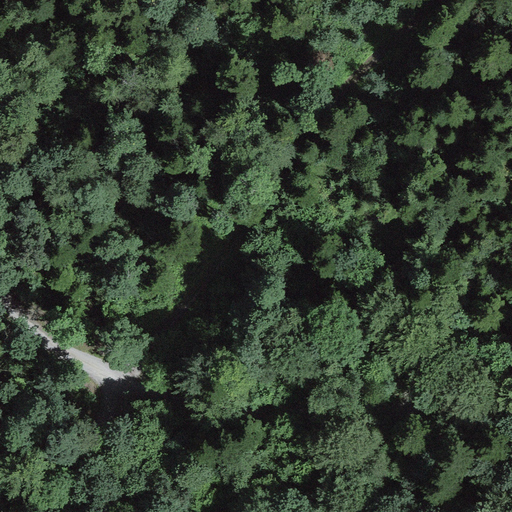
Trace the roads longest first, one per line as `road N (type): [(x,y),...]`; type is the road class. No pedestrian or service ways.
road 1 (track): [(435,0),(368,63),(119,384),(224,409),(511,405)]
road 2 (track): [(0,288),(54,347),(119,384),(77,456),(0,507)]
